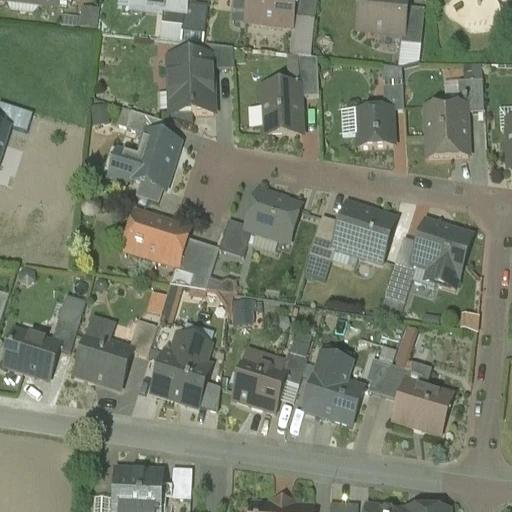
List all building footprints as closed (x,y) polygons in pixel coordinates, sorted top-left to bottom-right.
[(0,0),(0,3),(57,10),(58,0),(0,0)] [(71,0),(58,0),(57,10),(67,11),(71,9),(71,0)] [(187,0),(132,0),(131,13),(184,19),(185,19),(187,8),(187,0)] [(249,0),(246,28),(292,33),(293,23),(295,0),(249,0)] [(317,0),(295,0),(293,23),(315,25),(317,0)] [(407,0),(361,0),(357,35),(402,40),(403,40),(406,12),(407,0)] [(208,11),(187,8),(185,19),(184,19),(181,36),(205,39),(208,11)] [(84,10),(82,30),(99,32),(101,12),(84,10)] [(425,14),(406,12),(403,40),(402,40),(401,47),(421,50),(425,14)] [(209,50),(194,48),(194,62),(209,62),(209,50)] [(232,52),(209,50),(209,62),(211,62),(212,73),(233,73),(232,52)] [(317,62),(296,60),(297,92),(299,92),(299,101),(319,100),(317,62)] [(194,62),(169,63),(171,99),(172,120),(181,119),(196,119),(196,118),(213,118),(212,73),(211,62),(209,62),(194,62)] [(482,84),(458,85),(459,110),(465,110),(466,117),(484,116),(482,84)] [(402,85),(383,86),(384,114),(391,114),(392,116),(404,115),(402,85)] [(297,92),(262,93),(264,140),(301,138),(299,101),(299,92),(297,92)] [(459,110),(426,112),(428,162),(468,161),(466,117),(465,110),(459,110)] [(384,114),(357,116),(359,152),(393,150),(392,116),(391,114),(384,114)] [(165,127),(131,116),(126,133),(145,139),(145,138),(160,142),(165,127)] [(0,169),(11,132),(0,128),(0,169)] [(160,142),(145,138),(145,139),(131,184),(165,194),(171,176),(168,175),(177,147),(160,142)] [(275,201),(261,197),(257,199),(247,232),(246,234),(253,237),(289,248),(301,212),(277,205),(275,201)] [(394,226),(348,211),(342,229),(335,252),(336,252),(381,267),(394,226)] [(219,255),(187,245),(190,235),(136,218),(127,247),(137,250),(136,253),(141,255),(140,261),(176,272),(175,276),(194,282),(190,294),(206,297),(219,256),(219,255)] [(342,229),(322,222),(310,260),(331,267),(336,252),(335,252),(342,229)] [(247,232),(229,226),(219,255),(219,256),(244,264),(253,237),(246,234),(247,232)] [(470,242),(425,228),(411,270),(438,278),(435,289),(453,295),(470,242)] [(395,270),(378,323),(399,326),(404,309),(415,276),(395,270)] [(171,291),(160,328),(170,331),(181,293),(171,291)] [(0,329),(9,300),(0,297),(0,329)] [(69,301),(62,326),(79,331),(86,306),(69,301)] [(235,328),(256,328),(256,305),(236,304),(235,328)] [(79,332),(59,325),(51,348),(60,351),(59,355),(70,359),(79,332)] [(158,334),(138,327),(129,355),(133,356),(132,359),(149,364),(150,361),(158,334)] [(160,328),(158,334),(150,361),(163,365),(165,358),(174,361),(181,343),(183,335),(170,331),(160,328)] [(51,348),(15,336),(4,372),(49,387),(59,355),(60,351),(51,348)] [(129,355),(89,342),(77,381),(120,395),(132,359),(133,356),(129,355)] [(210,352),(181,343),(174,361),(165,358),(163,365),(153,398),(198,413),(211,373),(204,371),(210,352)] [(308,366),(287,359),(284,368),(281,379),(287,381),(285,388),(299,392),(308,366)] [(364,394),(348,388),(354,369),(323,359),(304,417),(352,432),(364,394)] [(264,374),(244,367),(232,405),(252,411),(252,410),(275,417),(274,418),(276,419),(285,388),(287,381),(281,379),(284,368),(267,363),(264,374)] [(373,364),(367,385),(372,386),(369,396),(383,400),(392,370),(373,364)] [(433,374),(414,368),(411,376),(408,388),(427,394),(433,374)] [(411,376),(392,370),(383,400),(401,406),(406,387),(408,388),(411,376)] [(408,388),(406,387),(401,406),(395,425),(442,440),(454,403),(427,394),(408,388)] [(175,503),(194,503),(195,473),(176,472),(175,503)] [(159,511),(161,480),(134,479),(134,482),(119,481),(119,478),(117,478),(115,511),(159,511)] [(293,505),(272,503),(272,507),(252,506),(252,508),(254,508),(253,511),(309,511),(312,511),(312,509),(292,508),(293,505)]
